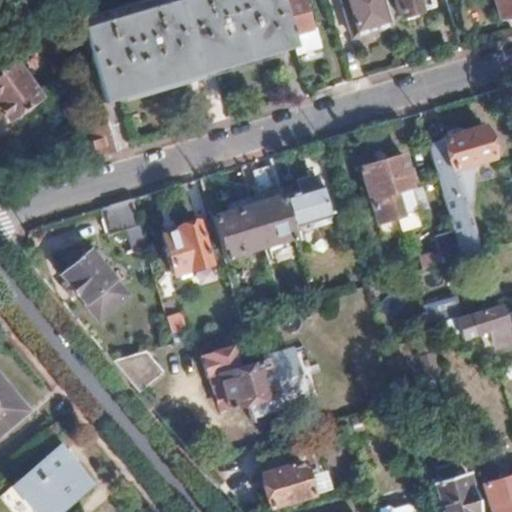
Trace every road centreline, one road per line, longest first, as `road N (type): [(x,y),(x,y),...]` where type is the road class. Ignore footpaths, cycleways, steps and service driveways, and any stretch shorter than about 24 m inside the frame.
road 1 (residential): [(511,56),(0,207)]
road 2 (residential): [(0,283),(183,511)]
